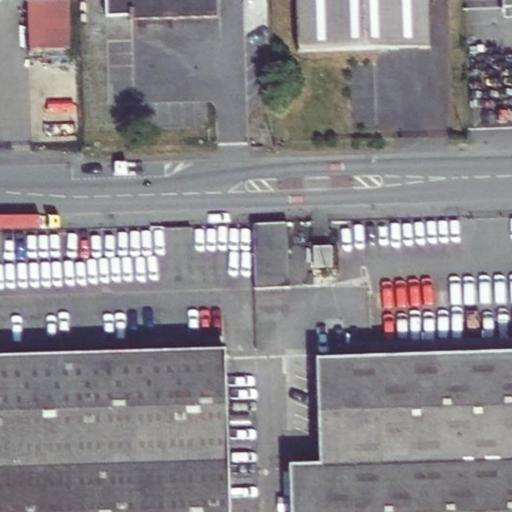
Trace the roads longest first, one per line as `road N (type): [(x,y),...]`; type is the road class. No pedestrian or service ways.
road 1 (unclassified): [(0,189),(511,171)]
road 2 (unknown): [(241,181),(244,306)]
